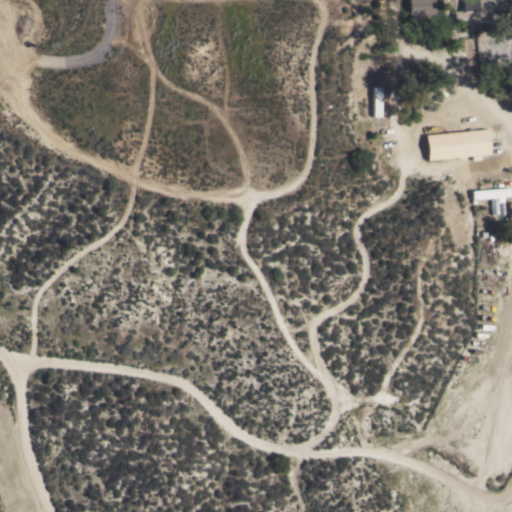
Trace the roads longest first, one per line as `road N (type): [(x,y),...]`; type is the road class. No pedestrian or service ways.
road 1 (track): [(299,455),(332,427),(337,412),(314,327),(368,278),(361,219),(398,196),(412,134),(440,113),(474,109),(492,114),(511,137)]
road 2 (track): [(49,511),(11,356)]
